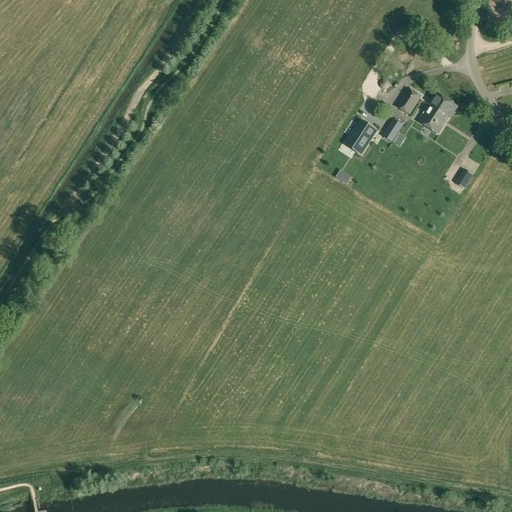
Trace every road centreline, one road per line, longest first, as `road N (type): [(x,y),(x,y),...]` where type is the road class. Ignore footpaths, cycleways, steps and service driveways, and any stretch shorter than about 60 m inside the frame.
road 1 (track): [(451,69),(420,42),(397,40),(369,85),(388,103)]
road 2 (unclassified): [(511,130),(473,70),(476,0)]
